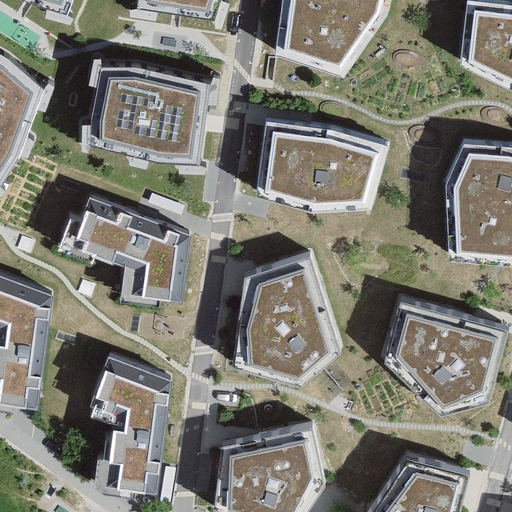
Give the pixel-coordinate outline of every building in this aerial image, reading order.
[(25,0),(28,1),(68,15),(73,0),(25,0)] [(139,0),(139,10),(212,21),(222,0),(139,0)] [(283,0),(277,53),(343,76),(387,15),(389,0),(283,0)] [(511,0),(465,0),(457,58),(511,85),(511,84),(511,0)] [(4,60),(0,57),(0,160),(32,88),(4,60)] [(141,60),(102,60),(93,109),(91,142),(155,160),(200,162),(213,78),(141,60)] [(330,123),(267,115),(256,190),(313,205),(372,204),(389,140),(330,123)] [(511,259),(511,140),(509,140),(465,137),(446,178),(450,254),(511,259)] [(192,230),(91,196),(76,240),(87,245),(84,253),(113,265),(118,252),(148,264),(144,297),(182,301),(192,230)] [(342,350),(311,251),(245,274),(236,361),(302,382),(342,350)] [(51,293),(0,273),(0,321),(8,325),(5,346),(0,345),(0,380),(1,380),(0,384),(0,405),(38,410),(51,293)] [(491,396),(507,326),(401,294),(384,357),(442,411),(491,396)] [(170,375),(112,354),(96,396),(126,407),(124,429),(112,427),(108,461),(119,463),(116,487),(157,492),(170,375)] [(233,511),(299,511),(322,475),(311,423),(224,442),(216,507),(233,511)] [(457,511),(467,468),(411,457),(374,509),(371,511),(457,511)]
